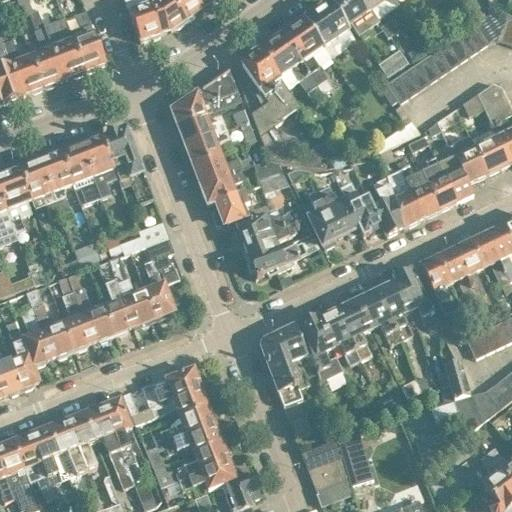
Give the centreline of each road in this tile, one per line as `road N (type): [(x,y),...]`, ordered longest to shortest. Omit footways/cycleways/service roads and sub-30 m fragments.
road 1 (residential): [(230,337),(511,205)]
road 2 (residential): [(230,337),(138,94)]
road 3 (residential): [(0,425),(230,337)]
road 4 (residential): [(297,511),(230,337)]
road 5 (residential): [(138,94),(279,0)]
road 6 (residential): [(0,147),(138,94)]
